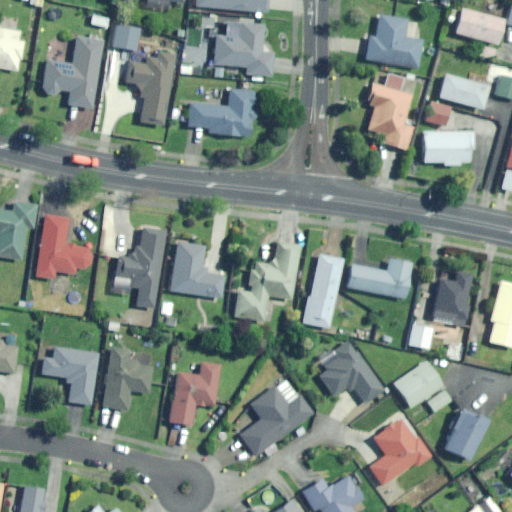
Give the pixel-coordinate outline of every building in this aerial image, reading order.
[(194,0),(194,6),(263,13),(264,0),(194,0)] [(511,5),(508,4),(503,23),(511,25),(511,5)] [(501,20),(460,9),(453,34),(494,44),(501,20)] [(63,13),(55,11),(52,32),(60,34),(63,13)] [(108,18),(92,14),(90,24),(106,28),(108,18)] [(404,20),(375,15),(372,37),(364,36),(360,59),(415,68),(419,40),(401,37),(404,20)] [(249,80),(262,81),(263,76),(267,76),(269,54),(257,53),(260,25),(241,23),(241,27),(226,26),(225,37),(214,36),(212,64),(244,67),(243,75),(250,75),(249,80)] [(139,29),(115,24),(111,46),(135,51),(139,29)] [(0,68),(16,71),(18,59),(21,60),(24,42),(17,41),(19,32),(0,28),(0,68)] [(45,61),(41,88),(45,95),(56,97),(57,90),(68,91),(66,105),(91,109),(102,41),(75,36),(70,65),(45,61)] [(493,50),(476,45),(473,55),(490,60),(493,50)] [(124,82),(134,84),(138,92),(137,97),(143,99),(138,122),(163,127),(177,55),(157,51),(155,61),(144,59),(143,65),(128,62),(124,82)] [(485,87),(441,74),(435,97),(479,109),(485,87)] [(511,79),(497,76),(493,95),(511,99),(511,79)] [(408,94),(367,83),(361,104),(370,106),(364,129),(383,135),(380,144),(403,150),(409,127),(400,125),(408,94)] [(256,92),(228,89),(226,106),(188,102),(186,126),(206,128),(205,133),(247,137),(249,119),(253,120),(256,92)] [(447,106),(427,101),(421,121),(442,126),(447,106)] [(440,163),(440,166),(457,167),(457,162),(465,162),(466,148),(470,148),(470,132),(422,131),(421,162),(440,163)] [(511,135),(511,136),(497,188),(510,192),(511,185),(511,135)] [(35,206),(12,202),(11,212),(0,210),(0,257),(20,260),(25,228),(32,229),(35,206)] [(68,218),(43,215),(34,277),(52,279),(54,271),(73,274),(74,267),(86,269),(89,248),(64,245),(68,218)] [(166,232),(142,228),(139,243),(128,259),(118,257),(111,293),(128,296),(129,287),(138,288),(135,305),(152,309),(166,232)] [(205,245),(177,241),(169,290),(221,299),(225,276),(205,273),(202,268),(205,245)] [(271,265),(253,263),(252,270),(247,269),(246,285),(250,285),(249,293),(237,291),(234,317),(272,322),(274,302),(267,302),(268,296),(291,299),(297,245),(274,242),(271,265)] [(340,259),(317,255),(303,324),(327,328),(340,259)] [(409,264),(387,259),(384,272),(348,265),(343,287),(401,299),(409,264)] [(468,274),(454,272),(452,283),(438,280),(431,317),(451,321),(451,325),(462,327),(467,301),(463,301),(468,274)] [(511,285),(498,282),(489,321),(492,322),(487,342),(511,348),(511,285)] [(172,303),(161,302),(161,315),(172,315),(172,303)] [(108,320),(107,330),(119,332),(121,322),(108,320)] [(430,328),(409,324),(405,345),(427,349),(430,328)] [(332,351),(337,357),(321,370),(322,372),(318,375),(334,396),(343,388),(347,393),(353,388),(365,403),(382,390),(344,341),(332,351)] [(18,348),(0,345),(0,371),(14,374),(18,348)] [(98,353),(53,347),(52,360),(42,359),(40,374),(65,378),(64,383),(70,384),(67,402),(91,405),(98,353)] [(128,350),(110,348),(102,407),(127,411),(130,391),(149,394),(153,368),(138,366),(139,361),(127,359),(128,350)] [(441,386),(424,361),(391,384),(408,408),(441,386)] [(221,366),(201,362),(198,376),(178,372),(169,422),(190,426),(194,404),(214,407),(221,366)] [(298,396),(285,378),(250,405),(261,419),(240,435),(255,455),(311,414),(298,396)] [(450,400),(443,390),(426,403),(433,413),(450,400)] [(485,421),(460,409),(441,449),(466,461),(485,421)] [(427,458),(397,417),(370,437),(383,455),(367,467),(381,486),(412,462),(415,466),(427,458)] [(360,499),(344,476),(326,488),(318,476),(297,491),(311,511),(315,509),(317,511),(353,511),(349,507),(360,499)] [(39,511),(43,489),(23,486),(18,511),(39,511)] [(488,495),(475,506),(480,511),(500,511),(502,511),(488,495)] [(296,511),(289,501),(274,511),(258,511),(257,509),(253,511),(296,511)]
